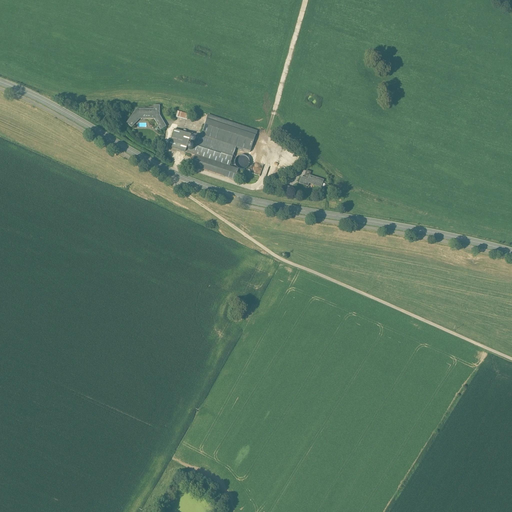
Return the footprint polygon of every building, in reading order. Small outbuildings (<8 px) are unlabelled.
[(154,110),(139,110),(139,112),(135,112),(127,124),(131,128),(140,119),(140,118),(143,118),(143,119),(154,119),(157,126),(163,123),(159,114),(160,114),(160,107),(154,106),(154,110)] [(257,132),(208,116),(207,120),(255,137),(257,132)] [(255,137),(207,120),(201,136),(190,136),(185,153),(195,156),(230,167),(236,146),(250,151),(255,137)] [(190,136),(175,131),(169,148),(185,153),(190,136)] [(230,167),(195,156),(192,167),(235,181),(238,170),(230,167)] [(243,156),(241,156),(239,157),(238,158),(236,159),(235,161),(235,163),(235,164),(236,166),(237,168),(238,169),(240,170),(241,171),(243,170),(245,170),(247,169),(248,167),(249,166),(249,164),(249,162),(249,160),(248,159),(246,157),(245,156),(243,156)] [(324,181),(310,177),(308,180),(304,179),(302,186),(308,188),(309,184),(321,189),(324,181)]
